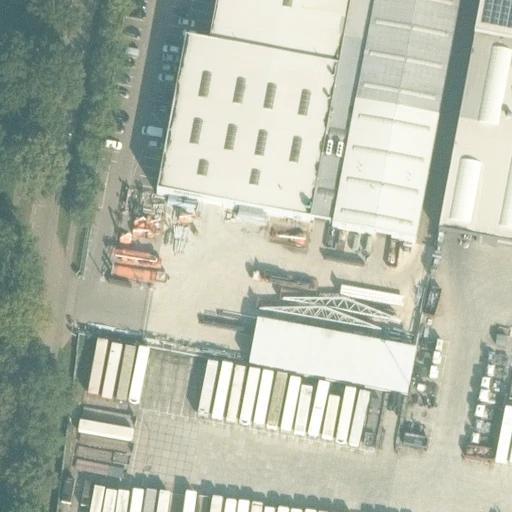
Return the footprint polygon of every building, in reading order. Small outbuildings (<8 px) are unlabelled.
[(184,43),(155,197),(175,201),(309,225),(309,222),(331,226),(331,230),(414,245),(419,218),(436,123),(459,0),(216,0),(207,47),(184,43)] [(511,0),(479,0),(472,40),(474,40),(474,39),(511,46),(511,0)] [(474,40),(437,236),(511,250),(511,46),(474,39),(474,40)] [(256,324),(248,367),(406,397),(414,353),(256,324)] [(170,401),(168,414),(265,431),(275,376),(179,359),(179,358),(137,351),(128,406),(155,411),(157,398),(170,401)] [(289,379),(280,435),(310,440),(319,384),(289,379)]
